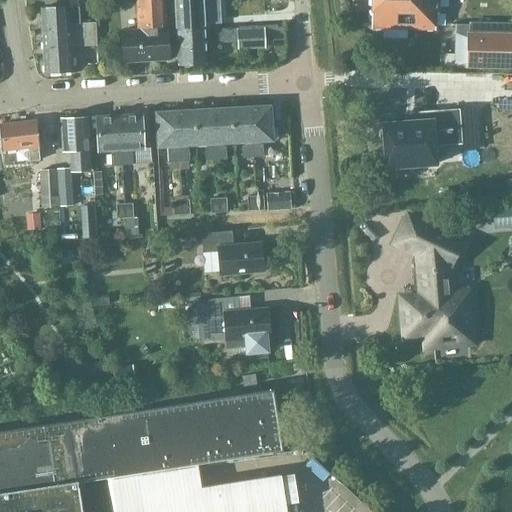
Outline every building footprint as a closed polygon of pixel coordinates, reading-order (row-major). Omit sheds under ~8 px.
[(135,0),(137,29),(121,30),(123,63),(170,61),(170,58),(176,58),(175,45),(167,45),(164,0),(135,0)] [(218,0),(175,0),(177,45),(175,45),(176,58),(178,58),(178,65),(206,64),(204,25),(204,17),(219,16),(218,0)] [(371,0),(371,27),(435,29),(435,13),(438,13),(438,0),(371,0)] [(41,9),(42,29),(56,28),(57,40),(70,40),(69,25),(80,24),(80,23),(79,7),(68,8),(68,7),(41,9)] [(70,40),(57,40),(56,28),(42,29),(45,73),(72,71),(71,47),(85,46),(97,45),(95,22),(84,23),(80,23),(80,24),(69,25),(70,40)] [(264,47),(263,29),(237,30),(238,42),(238,48),(264,47)] [(511,67),(511,33),(468,32),(467,66),(511,67)] [(511,87),(510,87),(511,128),(502,128),(502,145),(511,144),(511,87)] [(261,145),(259,145),(259,142),(271,141),(268,108),(250,109),(252,159),(260,158),(262,158),(261,145)] [(244,159),(252,159),(250,109),(231,110),(233,143),(243,143),(243,146),(241,146),(242,159),(244,159)] [(222,144),(233,143),(231,110),(212,111),(215,161),(224,160),(226,160),(225,147),(223,147),(222,144)] [(203,148),(204,161),(206,161),(215,161),(212,111),(193,112),(195,145),(205,145),(205,148),(203,148)] [(414,122),(382,124),(385,168),(435,164),(434,145),(460,143),(457,111),(414,114),(414,122)] [(185,146),(195,145),(193,112),(174,113),(177,163),(186,162),(188,162),(187,149),(185,149),(185,146)] [(169,163),(177,163),(174,113),(156,114),(158,147),(168,147),(168,150),(166,150),(167,164),(169,163)] [(131,153),(129,153),(129,149),(141,149),(140,115),(118,116),(121,166),(129,166),(131,166),(131,153)] [(113,167),(121,166),(118,116),(97,118),(99,151),(112,150),(112,154),(110,154),(111,167),(113,167)] [(72,152),(73,168),(73,171),(89,170),(86,118),(60,120),(62,152),(72,152)] [(28,162),(39,161),(37,147),(38,147),(35,121),(0,125),(0,133),(2,151),(27,148),(28,162)] [(73,168),(57,169),(58,200),(58,208),(73,207),(71,172),(73,172),(73,171),(73,168)] [(58,200),(57,169),(40,170),(42,208),(47,208),(58,208),(58,200)] [(264,194),(264,210),(288,208),(288,192),(264,194)] [(248,211),(256,210),(255,196),(247,197),(248,211)] [(255,196),(256,210),(264,210),(263,196),(255,196)] [(219,212),(227,212),(226,198),(218,199),(219,212)] [(211,213),(219,212),(218,199),(210,199),(211,213)] [(181,201),(182,215),(190,214),(189,200),(181,201)] [(174,215),(182,215),(181,201),(173,201),(174,215)] [(137,217),(133,217),(132,203),(124,204),(124,218),(125,236),(138,235),(137,217)] [(94,204),(81,205),(83,236),(96,236),(94,204)] [(116,219),(124,218),(124,204),(115,204),(116,219)] [(511,228),(511,205),(492,207),(494,230),(511,228)] [(40,229),(39,212),(25,214),(27,230),(40,229)] [(43,227),(59,226),(58,215),(43,216),(43,227)] [(425,348),(473,343),(469,291),(453,293),(451,270),(452,271),(465,242),(407,215),(394,244),(417,254),(420,296),(400,298),(404,338),(424,336),(425,348)] [(74,238),(73,230),(61,231),(61,239),(74,238)] [(220,276),(263,272),(260,243),(232,245),(231,232),(201,234),(202,253),(218,252),(220,276)] [(226,350),(244,348),(245,355),(268,353),(266,338),(268,338),(266,309),(238,312),(237,298),(206,300),(208,319),(210,342),(225,340),(226,350)] [(78,380),(108,378),(106,363),(77,365),(78,380)] [(0,511),(114,511),(109,477),(283,451),(280,436),(273,389),(0,431),(0,511)] [(344,472),(338,482),(356,493),(363,484),(344,472)] [(141,497),(143,511),(286,511),(281,476),(200,488),(141,497)]
